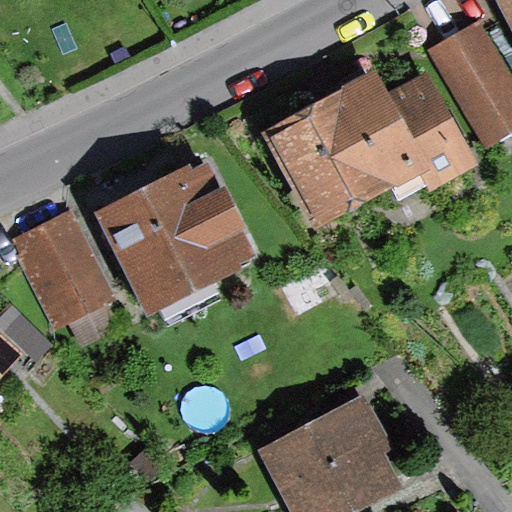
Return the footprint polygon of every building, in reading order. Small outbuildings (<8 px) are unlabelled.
[(511,103),(473,37),(443,53),(491,137),(511,124),(511,103)] [(467,165),(423,84),(384,105),(370,81),(337,99),(339,103),(274,139),(318,220),(416,166),(427,187),(467,165)] [(248,254),(208,175),(110,223),(150,302),(248,254)] [(66,317),(104,297),(66,223),(27,242),(66,317)] [(0,343),(0,364),(11,353),(0,343)] [(380,443),(361,409),(276,457),(308,511),(358,511),(353,502),(387,482),(369,450),(380,443)]
